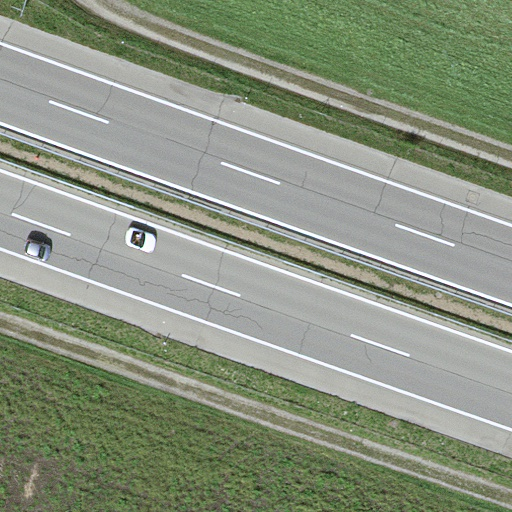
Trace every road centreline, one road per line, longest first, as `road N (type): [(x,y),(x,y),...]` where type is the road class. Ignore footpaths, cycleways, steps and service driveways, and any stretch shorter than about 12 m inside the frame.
road 1 (motorway): [(0,206),(511,387)]
road 2 (motorway): [(511,262),(0,81)]
road 3 (track): [(502,511),(0,334)]
road 4 (track): [(68,0),(193,59),(511,170)]
